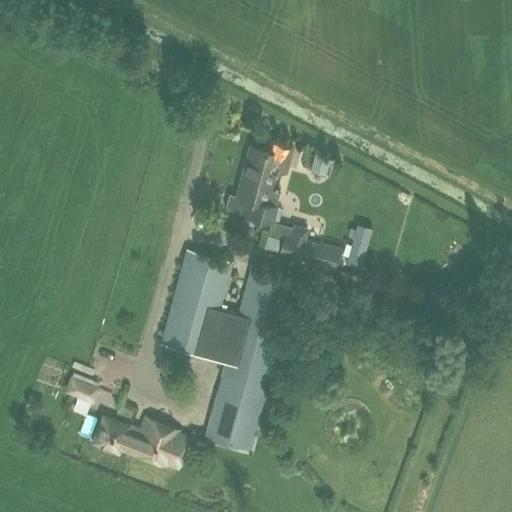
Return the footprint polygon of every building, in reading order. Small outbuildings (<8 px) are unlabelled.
[(225,207),(274,220),(278,205),(266,202),(276,165),(286,167),(292,143),(269,137),(266,147),(249,143),(236,194),(228,192),(225,207)] [(315,153),(310,171),(325,175),(329,157),(315,153)] [(281,215),(294,217),(296,204),(283,202),(281,215)] [(305,237),(308,226),(292,222),(289,233),(283,231),(277,251),(314,261),(319,241),(318,241),(305,237)] [(351,224),(340,263),(354,267),(365,228),(351,224)] [(314,261),(335,267),(340,247),(319,241),(314,261)] [(207,354),(220,307),(233,260),(187,247),(161,342),(207,354)] [(220,307),(207,354),(224,361),(204,436),(251,449),(298,277),(251,264),(237,311),(220,307)] [(85,379),(70,373),(64,388),(79,394),(85,379)] [(147,385),(140,403),(163,412),(170,394),(147,385)] [(119,445),(134,451),(148,417),(144,415),(137,433),(126,428),(127,423),(102,413),(91,439),(117,450),(119,445)] [(148,417),(134,451),(164,464),(165,461),(176,466),(188,436),(177,431),(178,429),(148,417)]
